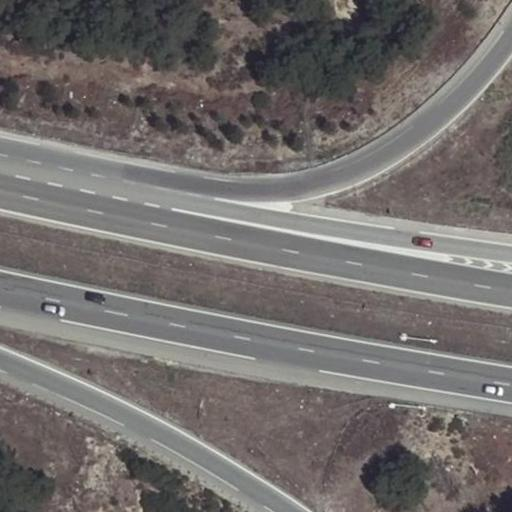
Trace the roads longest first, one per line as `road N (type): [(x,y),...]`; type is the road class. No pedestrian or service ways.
road 1 (motorway): [(511,39),(409,139),(358,173),(303,187),(168,180),(0,150)]
road 2 (motorway): [(511,289),(0,191)]
road 3 (motorway): [(0,289),(511,381)]
road 4 (motorway): [(511,254),(0,176)]
road 5 (motorway): [(0,362),(143,427),(285,511)]
